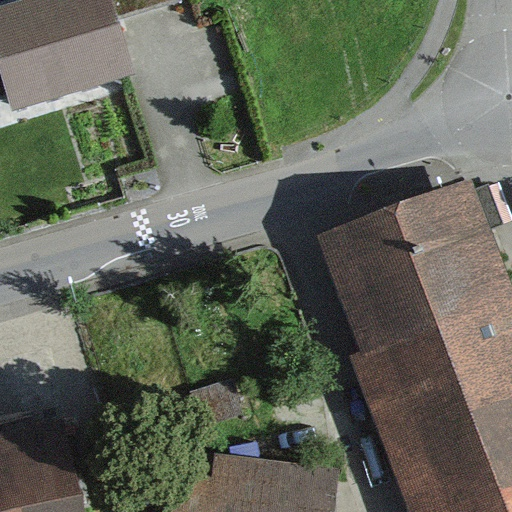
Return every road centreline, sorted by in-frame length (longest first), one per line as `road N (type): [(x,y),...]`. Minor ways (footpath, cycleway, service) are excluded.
road 1 (residential): [(511,143),(0,280)]
road 2 (residential): [(497,0),(511,123)]
